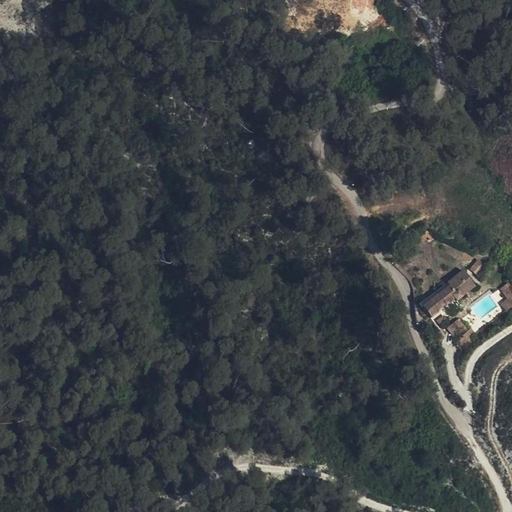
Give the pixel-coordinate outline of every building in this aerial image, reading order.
[(475,262),(479,258),(468,248),(464,253),(467,255),(475,262)] [(473,265),(475,262),(467,255),(466,258),(473,265)] [(458,260),(444,268),(444,269),(452,281),(466,273),(458,260)] [(447,288),(454,283),(452,281),(444,269),(410,291),(417,305),(428,298),(427,295),(434,291),(435,293),(445,286),(447,288)] [(507,297),(501,303),(507,311),(511,306),(511,289),(507,283),(500,289),(507,297)] [(450,312),(439,319),(443,326),(440,328),(443,334),(458,325),(450,312)]
